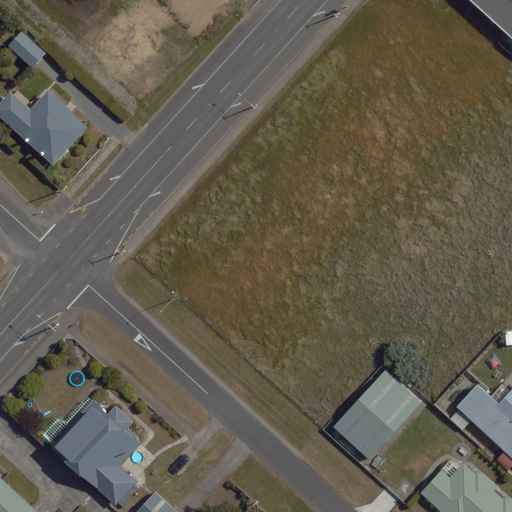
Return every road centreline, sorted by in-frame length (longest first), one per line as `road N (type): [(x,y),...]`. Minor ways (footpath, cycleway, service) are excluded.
road 1 (residential): [(64,263),(338,511)]
road 2 (primary): [(304,0),(64,263)]
